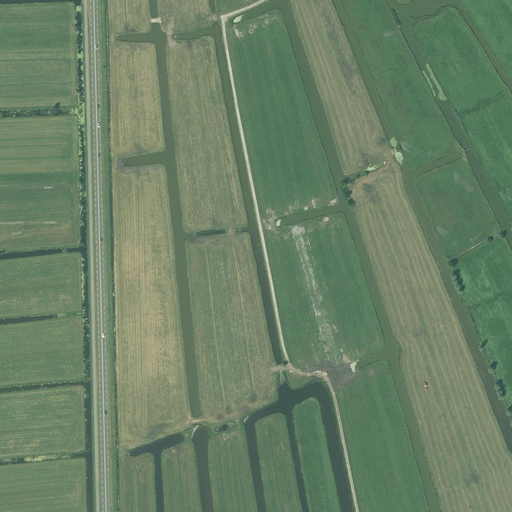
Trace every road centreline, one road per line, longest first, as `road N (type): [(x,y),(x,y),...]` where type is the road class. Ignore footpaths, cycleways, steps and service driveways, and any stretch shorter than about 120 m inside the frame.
road 1 (primary): [(105,511),(93,0)]
road 2 (track): [(358,511),(328,379),(285,367)]
